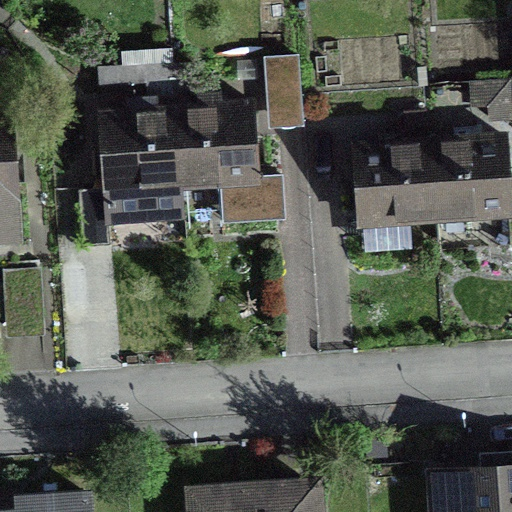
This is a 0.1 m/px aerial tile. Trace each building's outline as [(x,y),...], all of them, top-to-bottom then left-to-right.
[(173,66),(172,51),(122,53),(123,68),(173,66)] [(267,132),(304,131),(301,58),(264,59),(267,132)] [(418,89),(428,89),(427,69),(418,69),(418,89)] [(511,80),(509,81),(510,83),(470,84),(471,110),(487,110),(488,123),(511,122),(511,80)] [(259,193),(258,180),(255,103),(222,104),(222,96),(197,96),(198,108),(181,108),(184,196),(220,194),(259,193)] [(103,229),(109,229),(185,226),(184,196),(181,108),(158,109),(158,100),(125,102),(126,114),(99,115),(102,192),(103,229)] [(0,251),(23,250),(21,206),(19,206),(15,122),(0,123),(0,251)] [(357,223),(511,212),(511,180),(509,136),(461,139),(394,143),(352,146),(357,223)] [(285,179),(258,180),(259,193),(220,194),(220,228),(286,226),(285,179)] [(103,229),(102,192),(80,193),(82,249),(110,248),(109,229),(103,229)] [(45,341),(42,270),(2,271),(5,342),(45,341)] [(511,511),(511,465),(437,471),(439,511),(511,511)] [(92,511),(91,482),(14,488),(15,500),(0,500),(0,511),(92,511)] [(315,511),(314,483),(192,492),(193,511),(315,511)]
